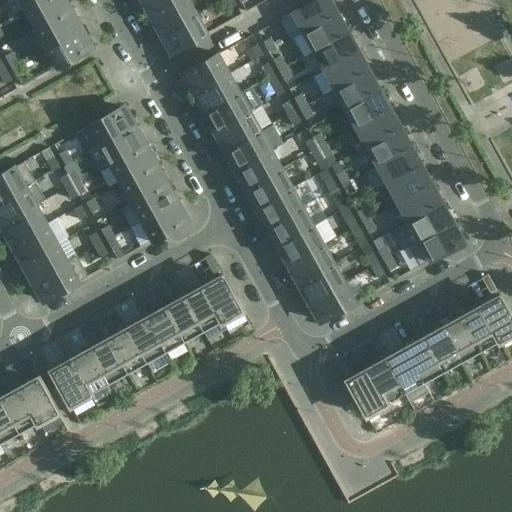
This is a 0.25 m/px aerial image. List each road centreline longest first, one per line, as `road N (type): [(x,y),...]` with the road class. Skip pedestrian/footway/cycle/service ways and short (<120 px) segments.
road 1 (residential): [(231,225),(295,341),(309,350),(494,248),(493,225),(368,0)]
road 2 (residential): [(106,0),(231,225)]
road 3 (residential): [(231,225),(20,338)]
